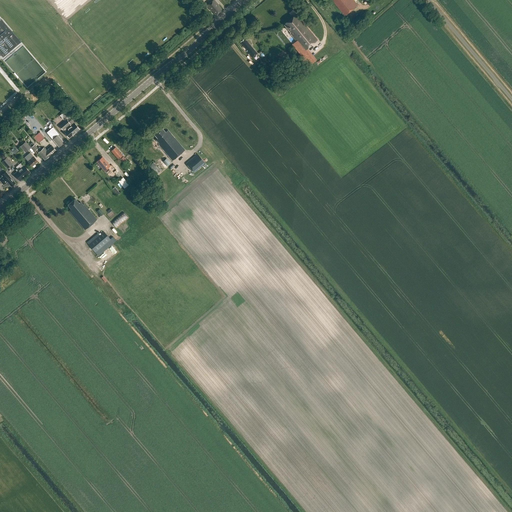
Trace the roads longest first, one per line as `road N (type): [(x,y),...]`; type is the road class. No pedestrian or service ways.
road 1 (tertiary): [(0,208),(244,0)]
road 2 (unclassified): [(511,98),(428,0)]
